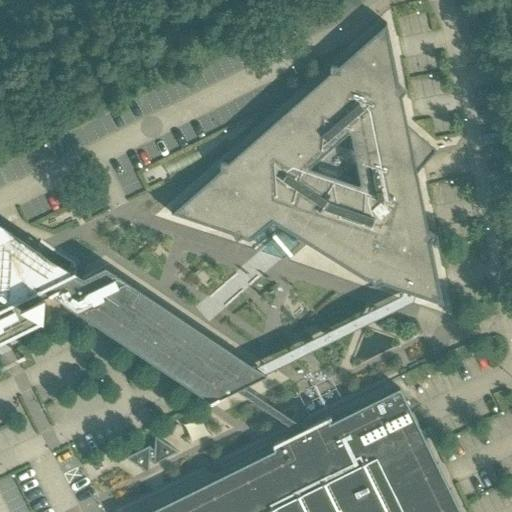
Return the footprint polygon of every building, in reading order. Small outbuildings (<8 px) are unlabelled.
[(437,150),(408,125),(402,97),(406,91),(400,87),(387,23),(338,66),(331,66),(331,72),(228,163),(221,163),(220,169),(171,213),(233,234),(236,240),(242,237),(250,240),(273,222),(289,232),(288,235),(290,239),(293,241),(296,241),(299,238),(365,279),(373,281),(376,287),(382,284),(444,305),(431,240),(435,235),(429,231),(421,188),(411,180),(422,167),(417,163),(424,155),(429,159),(437,150)] [(73,270),(0,221),(0,330),(2,330),(4,334),(8,336),(11,335),(14,333),(15,331),(15,329),(20,328),(24,326),(28,324),(31,321),(35,316),(43,322),(45,297),(50,294),(51,295),(52,294),(211,400),(210,400),(212,402),(270,374),(269,373),(267,374),(107,267),(108,267),(107,264),(83,276),(76,272),(77,271),(74,270),(73,270)] [(461,511),(413,413),(400,388),(330,423),(330,419),(331,419),(331,416),(318,422),(319,423),(286,439),(285,438),(274,444),(274,447),(274,446),(274,450),(148,511),(461,511)] [(156,443),(155,443),(155,450),(151,447),(151,445),(126,458),(149,474),(150,459),(154,462),(154,464),(179,452),(156,436),(155,439),(157,439),(157,438),(171,448),(166,456),(156,450),(156,443)] [(155,439),(155,443),(156,443),(156,450),(166,456),(171,448),(157,438),(157,439),(155,439)]
